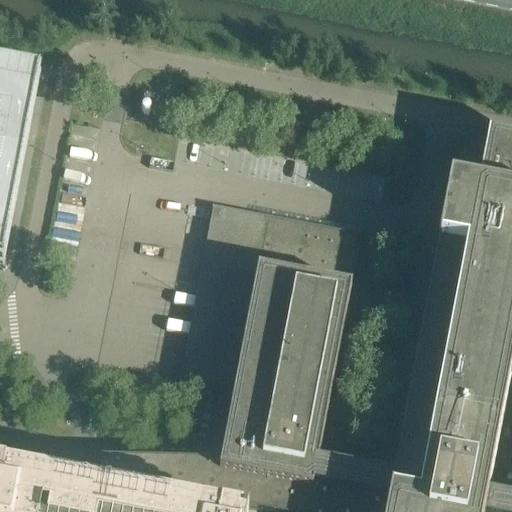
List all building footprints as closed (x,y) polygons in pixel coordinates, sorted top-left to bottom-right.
[(0,263),(3,264),(39,74),(0,66),(0,263)] [(168,88),(130,82),(123,119),(161,125),(168,88)] [(394,482),(389,507),(388,511),(511,511),(511,149),(460,139),(394,482)] [(100,462),(100,480),(190,497),(244,507),(243,511),(388,511),(389,507),(394,482),(318,467),(351,294),(350,294),(352,283),(353,283),(361,238),(212,210),(196,297),(252,307),(235,391),(235,393),(221,464),(222,464),(222,465),(100,462)] [(0,511),(243,511),(244,507),(190,497),(100,480),(50,470),(19,464),(0,460),(0,511)]
